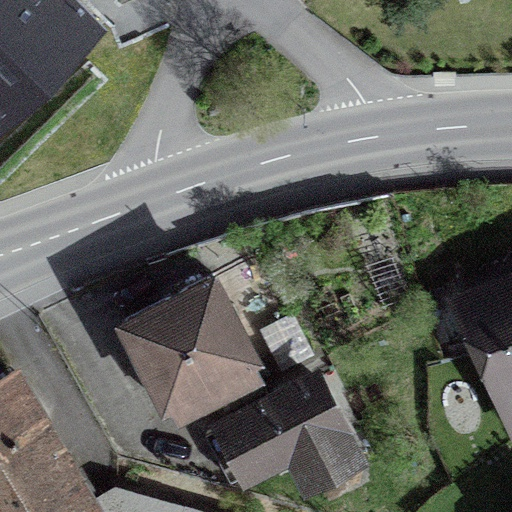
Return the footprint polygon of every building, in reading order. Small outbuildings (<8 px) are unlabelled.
[(0,0),(0,115),(98,18),(79,0),(0,0)] [(247,359),(251,357),(210,276),(119,322),(161,404),(165,401),(175,419),(256,377),(247,359)] [(511,290),(464,312),(511,419),(511,290)] [(55,450),(11,374),(0,379),(0,511),(192,511),(112,489),(84,505),(79,497),(85,494),(72,471),(66,474),(53,452),(55,450)] [(350,454),(311,377),(203,433),(227,479),(288,447),(304,478),(350,454)]
